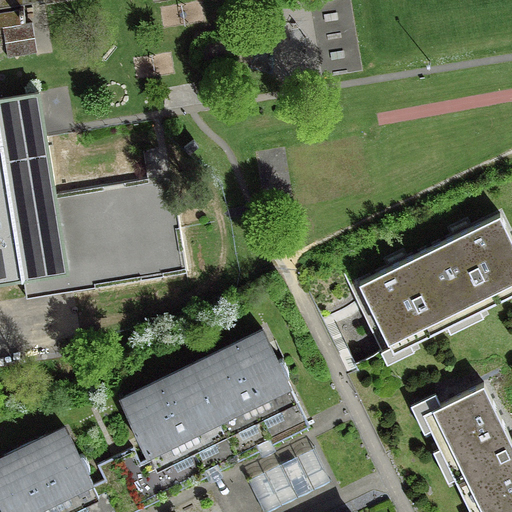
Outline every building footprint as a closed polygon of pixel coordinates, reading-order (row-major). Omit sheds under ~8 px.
[(0,27),(1,28),(5,57),(35,53),(30,23),(19,25),(18,19),(23,18),(21,8),(16,9),(16,10),(0,12),(0,27)] [(37,91),(0,97),(0,279),(65,269),(65,272),(51,274),(54,291),(68,289),(68,291),(185,272),(169,175),(53,194),(37,91)] [(477,310),(511,292),(511,242),(498,213),(357,282),(389,346),(405,338),(408,343),(446,325),(443,320),(475,304),(477,310)] [(191,363),(225,433),(234,453),(255,443),(245,422),(256,418),(266,438),(304,419),(283,376),(286,374),(284,366),(279,359),(275,360),(260,329),(191,363)] [(140,446),(143,444),(149,456),(138,461),(131,447),(113,455),(129,488),(132,486),(138,500),(203,468),(193,448),(203,443),(213,463),(234,453),(225,433),(191,363),(121,397),(136,428),(133,430),(134,435),(137,442),(140,446)] [(511,511),(511,445),(481,383),(421,412),(438,448),(444,445),(458,474),(452,477),(469,511),(511,511)] [(4,509),(5,511),(61,511),(62,511),(113,511),(133,503),(126,489),(129,488),(113,455),(95,464),(102,479),(91,484),(84,470),(87,468),(85,460),(80,453),(76,454),(64,429),(0,460),(0,508),(1,510),(4,509)] [(294,461),(281,467),(285,476),(299,470),(294,461)]
